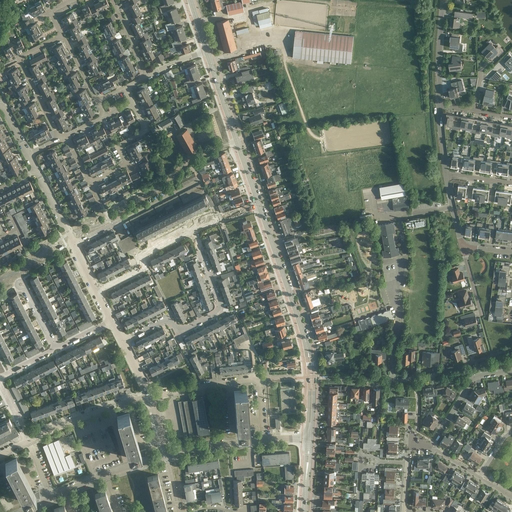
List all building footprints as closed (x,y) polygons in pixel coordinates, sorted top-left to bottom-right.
[(34,3),(35,5),(40,14),(45,11),(40,0),(34,3)] [(131,11),(138,7),(135,2),(137,1),(136,0),(131,0),(130,1),(131,4),(128,5),(129,8),(130,8),(131,11)] [(160,9),(168,7),(167,4),(174,1),(173,0),(162,0),(164,4),(158,6),(160,9)] [(209,0),(213,10),(221,8),(219,1),(221,1),(221,0),(209,0)] [(100,1),(99,1),(97,3),(97,2),(94,4),(95,7),(92,9),(96,15),(104,10),(102,7),(100,1)] [(244,12),(242,3),(242,2),(226,5),(228,16),(244,12)] [(96,15),(92,9),(90,10),(87,4),(81,7),(85,16),(91,13),(93,16),(96,15)] [(30,10),(27,12),(30,17),(33,15),(34,17),(40,14),(35,5),(29,8),(30,10)] [(133,21),(138,18),(137,15),(141,13),(138,7),(131,11),(133,14),(132,14),(134,17),(131,18),(133,21)] [(169,16),(178,13),(176,7),(169,9),(168,7),(160,9),(161,12),(167,10),(169,16)] [(271,21),(268,11),(256,14),(259,24),(271,21)] [(472,18),(473,13),(455,11),(454,16),(455,16),(454,20),(451,20),(450,27),(454,27),(454,26),(460,27),(461,22),(459,22),(460,17),(472,18)] [(77,21),(75,18),(72,13),(60,19),(63,25),(69,22),(70,24),(77,21)] [(166,27),(174,25),(174,22),(180,19),(178,13),(169,16),(171,22),(165,24),(166,27)] [(105,30),(112,27),(111,24),(110,21),(115,19),(114,16),(111,17),(108,19),(109,21),(103,25),(105,30)] [(134,31),(141,27),(138,22),(140,21),(138,18),(133,21),(134,24),(131,25),(132,28),(133,28),(134,31)] [(224,51),(236,48),(228,19),(216,22),(224,51)] [(72,27),(69,29),(70,32),(71,32),(72,34),(78,31),(81,30),(78,24),(81,23),(79,20),(77,21),(70,24),(72,27)] [(39,28),(37,22),(31,25),(29,22),(23,25),(25,28),(26,28),(29,33),(30,32),(39,28)] [(175,34),(184,31),(182,25),(175,27),(174,25),(166,27),(167,31),(173,28),(175,34)] [(107,37),(108,40),(114,37),(113,34),(116,33),(114,30),(112,27),(105,30),(108,36),(107,37)] [(141,38),(147,35),(146,32),(144,33),(141,27),(134,31),(136,35),(137,37),(140,35),(141,38)] [(30,32),(33,38),(30,39),(32,42),(38,39),(36,37),(42,33),(39,28),(30,32)] [(351,63),(352,52),(353,36),(295,30),(293,57),(351,63)] [(85,38),(84,36),(81,37),(78,32),(78,31),(72,34),(69,36),(72,42),(78,39),(79,41),(85,38)] [(172,47),(181,43),(180,40),(186,38),(184,31),(175,34),(177,40),(171,42),(172,47)] [(458,37),(459,33),(452,33),(451,36),(450,36),(449,40),(450,40),(449,47),(455,48),(455,51),(462,52),(462,44),(459,43),(459,41),(460,41),(460,37),(458,37)] [(148,45),(151,43),(147,35),(141,38),(143,41),(140,42),(141,45),(143,48),(148,45)] [(10,42),(13,48),(16,46),(18,50),(24,47),(19,37),(10,42)] [(114,37),(108,40),(112,48),(114,47),(121,44),(119,40),(118,38),(115,39),(114,37)] [(87,48),(87,49),(90,47),(85,38),(79,41),(80,44),(77,46),(79,49),(81,51),(81,52),(87,48)] [(11,49),(13,48),(10,42),(7,43),(9,46),(3,49),(8,58),(14,55),(11,49)] [(65,49),(62,43),(56,46),(55,44),(48,47),(50,50),(51,49),(54,55),(56,54),(65,49)] [(182,46),(181,43),(172,47),(169,48),(170,52),(177,50),(178,53),(179,54),(190,50),(188,44),(182,46)] [(117,57),(123,54),(121,51),(124,50),(123,47),(121,44),(114,47),(117,53),(115,54),(117,57)] [(487,45),(482,51),(485,55),(486,54),(490,58),(495,53),(498,56),(503,51),(497,45),(495,47),(492,44),(489,47),(487,45)] [(151,50),(149,45),(148,45),(143,48),(140,49),(143,55),(151,50)] [(89,54),(87,49),(87,48),(81,52),(81,51),(77,53),(80,59),(86,56),(88,59),(94,55),(92,53),(89,54)] [(58,58),(55,59),(56,61),(59,59),(65,56),(68,55),(65,49),(56,54),(58,58)] [(160,60),(157,55),(154,56),(151,50),(143,55),(146,61),(154,57),(157,62),(160,60)] [(235,60),(227,62),(229,71),(236,69),(237,72),(241,71),(241,72),(251,69),(250,67),(246,66),(240,68),(238,62),(238,60),(244,59),(252,57),(253,58),(261,56),(260,52),(235,58),(235,60)] [(511,71),(511,56),(508,53),(503,58),(508,62),(505,65),(511,71)] [(123,64),(130,61),(128,57),(127,55),(124,57),(123,54),(117,57),(118,60),(120,59),(123,64)] [(95,65),(98,64),(94,55),(88,59),(89,61),(86,63),(88,66),(89,68),(95,65)] [(68,62),(65,56),(59,59),(56,61),(59,66),(68,62)] [(461,66),(461,60),(461,57),(452,56),(452,61),(453,61),(453,63),(449,63),(449,70),(458,69),(458,67),(461,66)] [(133,66),(132,64),(131,64),(130,61),(123,64),(126,70),(127,70),(133,66)] [(63,75),(69,72),(68,69),(71,68),(70,65),(69,65),(68,62),(59,66),(63,75)] [(195,64),(189,66),(188,63),(185,64),(180,66),(181,69),(186,67),(188,73),(198,70),(195,64)] [(39,69),(36,64),(34,65),(32,66),(29,67),(30,71),(31,70),(32,73),(39,69)] [(103,72),(101,69),(98,71),(95,65),(89,68),(86,70),(89,76),(95,73),(96,75),(103,72)] [(127,70),(126,70),(129,76),(127,77),(128,80),(134,77),(133,74),(139,71),(136,65),(133,66),(127,70)] [(17,75),(20,74),(17,68),(11,71),(10,68),(4,71),(5,74),(8,73),(11,78),(17,75)] [(39,80),(45,77),(44,74),(42,75),(39,69),(32,73),(34,77),(35,79),(38,77),(39,80)] [(251,69),(241,72),(241,74),(235,76),(237,84),(245,82),(244,80),(253,77),(251,69)] [(186,84),(194,82),(193,79),(200,76),(198,70),(188,73),(191,80),(185,82),(186,84)] [(497,71),(489,79),(496,80),(501,75),(497,71)] [(77,79),(80,78),(77,72),(71,75),(69,72),(63,75),(64,78),(68,76),(70,82),(77,79)] [(19,78),(17,75),(11,78),(8,80),(13,88),(19,85),(17,82),(21,81),(19,78)] [(114,83),(116,82),(113,76),(105,80),(109,89),(115,86),(114,83)] [(41,90),(48,86),(45,81),(47,80),(45,77),(39,80),(41,83),(38,84),(39,88),(39,87),(41,90)] [(78,82),(77,79),(70,82),(67,83),(72,92),(78,89),(77,86),(80,85),(78,82)] [(96,84),(99,90),(102,89),(103,92),(109,89),(105,80),(96,84)] [(453,97),(459,96),(457,91),(460,90),(457,80),(450,82),(452,88),(450,88),(451,91),(449,91),(450,95),(449,95),(450,96),(451,98),(453,97)] [(194,82),(186,84),(187,88),(190,87),(192,93),(195,92),(204,89),(202,82),(195,85),(194,82)] [(147,86),(146,83),(138,87),(140,90),(137,91),(139,96),(150,91),(148,86),(147,86)] [(252,84),(239,87),(242,95),(241,95),(245,106),(256,101),(253,91),(254,91),(252,84)] [(26,92),(29,91),(26,85),(20,88),(19,85),(13,88),(14,91),(17,90),(20,95),(26,92)] [(48,97),(54,94),(52,91),(51,92),(48,86),(41,90),(43,94),(43,95),(43,96),(47,95),(48,97)] [(88,94),(85,89),(79,92),(78,89),(72,92),(68,94),(69,97),(76,94),(79,99),(88,94)] [(204,89),(195,92),(197,98),(191,100),(192,103),(201,100),(200,97),(206,95),(204,89)] [(492,96),(494,91),(486,89),(485,92),(486,92),(485,95),(484,95),(482,104),(487,105),(488,100),(492,101),(493,97),(492,96)] [(150,98),(153,96),(150,91),(139,96),(142,102),(143,101),(144,104),(151,100),(150,98)] [(27,95),(26,92),(20,95),(17,97),(21,105),(27,102),(26,99),(29,98),(28,95),(27,95)] [(49,107),(57,103),(54,98),(55,97),(54,94),(48,97),(49,100),(46,101),(48,104),(49,107)] [(79,99),(82,105),(88,102),(91,100),(88,94),(79,99)] [(156,109),(153,104),(152,101),(145,105),(146,108),(145,108),(148,113),(156,109)] [(38,108),(35,102),(29,105),(27,102),(21,105),(23,108),(25,114),(29,112),(35,109),(38,108)] [(91,107),(88,102),(82,105),(79,106),(82,112),(91,107)] [(57,114),(63,111),(61,108),(59,109),(57,103),(49,107),(52,111),(51,112),(52,113),(55,111),(57,114)] [(91,107),(82,112),(86,121),(92,117),(91,115),(94,113),(93,110),(92,110),(91,107)] [(259,114),(259,112),(264,110),(263,107),(253,110),(254,114),(255,114),(255,115),(249,117),(251,124),(257,122),(257,123),(262,121),(260,114),(259,114)] [(153,121),(160,117),(159,115),(161,113),(159,108),(156,109),(148,113),(151,118),(153,121)] [(36,112),(35,109),(29,112),(25,114),(30,122),(36,119),(35,116),(38,115),(36,112)] [(124,121),(127,127),(130,125),(129,122),(135,119),(130,110),(124,113),(127,119),(124,121)] [(58,124),(65,120),(62,115),(64,114),(63,111),(57,114),(58,117),(55,118),(56,121),(57,121),(58,124)] [(456,129),(457,122),(453,121),(453,119),(454,119),(455,115),(446,113),(447,121),(446,124),(452,125),(451,128),(456,129)] [(184,124),(178,114),(170,118),(170,117),(158,124),(161,129),(163,128),(173,122),(176,128),(184,124)] [(466,128),(468,117),(466,117),(463,115),(463,116),(461,116),(461,120),(462,120),(461,122),(457,122),(456,129),(460,130),(460,127),(466,128)] [(475,133),(476,125),(472,124),(473,122),(474,122),(474,118),(473,118),(473,117),(473,116),(469,117),(468,117),(466,128),(471,129),(471,132),(475,133)] [(485,131),(487,120),(486,120),(483,118),(482,120),(481,119),(480,123),(481,124),(481,126),(476,125),(475,133),(479,133),(480,130),(485,131)] [(110,135),(113,134),(112,131),(117,128),(118,128),(114,122),(113,119),(107,122),(110,128),(107,129),(110,135)] [(122,122),(120,119),(114,122),(118,128),(117,128),(119,131),(127,127),(124,121),(122,122)] [(65,120),(58,124),(60,128),(60,129),(61,130),(64,128),(65,131),(71,128),(70,125),(68,126),(65,120)] [(494,136),(496,129),(492,128),(492,126),(493,126),(494,122),(492,121),(492,120),(489,121),(487,120),(485,131),(491,132),(490,135),(494,136)] [(505,135),(507,124),(505,124),(502,122),(502,123),(500,123),(499,127),(500,127),(500,130),(496,129),(494,136),(499,137),(499,134),(505,135)] [(39,132),(44,141),(49,138),(46,132),(49,131),(46,124),(43,126),(45,129),(39,132)] [(94,144),(96,143),(95,140),(100,137),(101,137),(97,130),(96,127),(90,131),(93,137),(90,138),(94,144)] [(105,131),(103,127),(97,130),(101,137),(100,137),(102,140),(110,135),(107,129),(105,131)] [(187,153),(197,147),(187,129),(176,135),(187,153)] [(44,141),(39,132),(33,135),(32,132),(29,133),(32,139),(35,138),(38,144),(44,141)] [(88,139),(86,136),(85,133),(79,136),(83,145),(83,146),(85,148),(94,144),(90,138),(88,139)] [(261,141),(260,138),(264,137),(263,133),(253,137),(254,140),(252,141),(254,148),(270,142),(269,139),(261,141)] [(83,146),(83,145),(79,136),(73,139),(78,148),(83,146)] [(136,145),(139,143),(138,140),(131,143),(133,146),(127,149),(130,155),(139,150),(136,145)] [(6,142),(0,145),(0,151),(8,147),(6,142)] [(270,142),(254,148),(256,154),(265,151),(264,148),(271,145),(270,142)] [(0,153),(2,158),(11,153),(9,148),(0,152),(0,153)] [(48,161),(57,156),(54,150),(45,155),(48,161)] [(143,159),(149,156),(148,153),(142,156),(139,150),(130,155),(133,161),(141,156),(143,159)] [(213,162),(217,161),(227,158),(225,152),(213,156),(214,159),(206,162),(207,165),(213,162)] [(267,157),(274,154),(273,152),(271,153),(266,155),(258,157),(258,160),(258,162),(259,162),(260,163),(268,160),(267,157)] [(14,158),(14,157),(11,153),(2,158),(5,163),(7,161),(14,158)] [(460,162),(461,155),(461,154),(453,153),(452,157),(450,158),(450,163),(451,164),(451,167),(451,166),(456,167),(456,168),(457,162),(460,162)] [(461,155),(460,162),(463,162),(462,169),(463,168),(468,169),(468,170),(469,159),(470,157),(466,156),(461,155)] [(9,166),(18,161),(16,156),(14,157),(14,158),(7,161),(9,166)] [(51,167),(54,165),(60,162),(60,161),(57,156),(48,161),(51,167)] [(105,159),(109,167),(114,164),(110,156),(105,159)] [(149,156),(143,159),(144,162),(138,165),(141,171),(151,166),(148,160),(151,159),(149,156)] [(477,165),(478,157),(473,156),(472,159),(470,159),(470,157),(469,159),(468,170),(468,169),(473,169),(473,171),(474,164),(477,165)] [(485,172),(487,160),(486,160),(486,161),(483,161),(484,157),(478,156),(478,157),(477,165),(480,165),(479,171),(479,172),(480,170),(485,171),(485,172)] [(213,162),(215,168),(229,163),(227,158),(217,161),(213,162)] [(103,170),(109,167),(105,159),(99,162),(103,170)] [(486,161),(485,172),(485,171),(490,172),(490,173),(491,167),(494,167),(495,160),(490,160),(487,159),(486,161)] [(57,171),(66,166),(63,160),(60,161),(60,162),(54,165),(57,171)] [(502,175),(503,162),(503,164),(500,163),(500,161),(495,160),(494,167),(497,167),(496,174),(496,173),(502,174),(501,175),(502,175)] [(11,170),(21,166),(18,161),(9,166),(11,170)] [(97,173),(103,170),(99,162),(93,165),(97,173)] [(511,169),(511,163),(507,162),(506,164),(503,164),(504,162),(503,162),(502,175),(502,174),(507,174),(507,176),(508,169),(511,169)] [(215,168),(217,171),(219,171),(220,173),(231,169),(229,163),(215,168)] [(262,171),(274,167),(273,164),(268,166),(267,163),(260,165),(262,171)] [(91,175),(97,173),(93,165),(87,168),(91,175)] [(21,166),(11,170),(14,175),(23,170),(21,166)] [(66,173),(69,172),(66,166),(57,171),(60,176),(66,173)] [(274,167),(262,171),(264,177),(271,174),(270,171),(275,169),(274,167)] [(135,181),(132,175),(130,176),(127,170),(121,173),(126,183),(131,180),(132,182),(135,181)] [(207,172),(201,175),(204,181),(210,179),(207,172)] [(69,179),(66,173),(60,176),(57,178),(60,183),(69,179)] [(126,183),(121,173),(115,176),(116,179),(120,186),(126,183)] [(221,175),(214,178),(215,181),(222,178),(222,179),(224,183),(227,182),(235,179),(233,173),(222,177),(221,175)] [(268,187),(276,185),(275,181),(281,179),(279,173),(277,174),(266,177),(267,181),(266,181),(267,184),(266,185),(267,186),(268,186),(268,187)] [(63,189),(66,188),(65,188),(72,184),(69,179),(60,183),(63,189)] [(116,179),(111,182),(115,191),(121,188),(120,186),(116,179)] [(235,179),(227,182),(229,185),(226,186),(227,188),(237,185),(235,179)] [(24,183),(29,192),(33,190),(29,180),(24,183)] [(103,194),(108,191),(105,185),(104,182),(98,185),(103,194)] [(108,191),(110,194),(115,191),(111,182),(105,185),(108,191)] [(404,182),(379,187),(381,199),(392,197),(393,203),(394,211),(409,208),(407,200),(406,194),(404,182)] [(24,194),(29,192),(24,183),(19,185),(24,194)] [(68,193),(78,189),(75,183),(72,184),(65,188),(66,188),(68,193)] [(457,196),(468,198),(469,192),(466,191),(466,186),(459,185),(459,184),(458,184),(458,188),(454,188),(455,195),(457,195),(457,197),(457,198),(457,196)] [(20,197),(24,194),(19,185),(15,187),(20,197)] [(281,186),(268,190),(269,192),(268,193),(269,194),(270,195),(277,193),(276,190),(279,189),(282,188),(281,186)] [(15,199),(20,197),(15,187),(10,190),(15,199)] [(479,200),(481,187),(481,188),(473,187),(473,192),(469,192),(468,198),(468,200),(472,200),(472,198),(479,199),(479,200)] [(491,203),(491,201),(492,194),(488,194),(489,189),(481,188),(481,187),(479,200),(480,200),(480,199),(487,200),(487,202),(491,203)] [(230,200),(233,199),(232,198),(233,198),(238,197),(238,196),(241,195),(238,188),(233,190),(229,191),(230,191),(227,192),(230,200)] [(78,196),(81,195),(78,189),(68,193),(71,199),(78,196)] [(10,201),(15,199),(10,190),(6,192),(10,201)] [(502,203),(504,190),(503,191),(496,190),(495,195),(492,194),(491,201),(502,202),(502,203)] [(511,204),(511,197),(511,192),(504,191),(504,190),(502,203),(502,202),(510,203),(510,204),(511,204)] [(277,193),(270,195),(270,197),(270,198),(270,199),(271,200),(284,196),(289,194),(288,193),(283,194),(283,193),(282,191),(280,192),(277,193)] [(6,204),(10,201),(6,192),(1,194),(6,204)] [(214,204),(209,196),(208,193),(202,196),(203,197),(136,232),(139,239),(206,204),(208,207),(211,205),(211,206),(214,204)] [(289,194),(284,196),(271,200),(272,202),(272,203),(272,204),(273,205),(280,203),(279,200),(282,199),(284,198),(284,200),(290,198),(289,194)] [(81,202),(78,196),(71,199),(68,200),(71,206),(81,202)] [(243,202),(241,197),(238,198),(238,197),(233,198),(234,200),(232,200),(234,207),(239,205),(239,204),(243,202)] [(32,211),(41,206),(39,202),(30,206),(32,211)] [(75,212),(77,211),(77,210),(84,207),(81,202),(71,206),(75,212)] [(276,213),(284,210),(283,207),(287,206),(286,203),(274,207),(275,210),(274,211),(275,212),(276,213)] [(34,215),(44,211),(41,206),(32,211),(34,215)] [(80,216),(90,212),(86,206),(84,207),(77,210),(77,211),(80,216)] [(284,210),(276,213),(276,215),(276,216),(276,217),(277,218),(277,219),(286,216),(285,213),(286,213),(286,212),(289,211),(288,209),(284,210)] [(37,220),(46,215),(44,211),(34,215),(37,220)] [(46,221),(48,220),(46,215),(37,220),(39,224),(39,225),(46,221)] [(282,235),(290,232),(289,227),(293,226),(289,217),(277,221),(282,235)] [(426,217),(405,221),(407,229),(427,225),(426,217)] [(244,230),(252,227),(253,226),(252,224),(251,224),(250,221),(247,222),(246,220),(242,221),(243,224),(242,224),(244,230)] [(48,226),(46,221),(39,225),(39,224),(37,225),(39,230),(48,226)] [(395,248),(392,232),(395,232),(393,222),(377,225),(379,235),(382,234),(385,250),(382,250),(383,257),(390,256),(390,257),(393,256),(393,255),(399,254),(398,247),(395,248)] [(484,238),(485,226),(485,227),(482,227),(482,223),(477,222),(476,231),(479,231),(478,238),(478,236),(484,237),(484,238)] [(474,231),(475,224),(470,223),(469,225),(466,225),(467,224),(466,223),(466,226),(462,227),(464,232),(465,232),(465,236),(465,235),(470,235),(470,237),(471,237),(471,230),(474,231)] [(485,226),(484,238),(484,237),(489,238),(489,239),(490,233),(493,233),(494,225),(489,225),(488,228),(485,227),(485,226)] [(48,226),(39,230),(42,235),(51,230),(48,226)] [(252,227),(244,230),(240,232),(241,234),(245,233),(246,235),(245,235),(247,241),(256,238),(252,227)] [(114,232),(108,235),(113,243),(118,240),(114,232)] [(25,244),(22,237),(19,239),(17,235),(12,237),(17,247),(22,244),(22,245),(25,244)] [(113,244),(113,243),(108,235),(103,238),(106,244),(109,242),(111,245),(113,244)] [(286,247),(297,243),(298,243),(296,238),(295,238),(294,235),(286,237),(287,241),(284,242),(286,247)] [(13,249),(17,247),(12,237),(8,240),(13,249)] [(102,249),(104,248),(103,245),(106,244),(103,238),(98,240),(101,246),(102,249)] [(206,248),(216,245),(215,245),(216,245),(213,238),(210,239),(211,240),(204,242),(206,248)] [(240,253),(243,252),(248,251),(251,249),(250,247),(258,245),(257,242),(257,241),(257,240),(256,239),(248,241),(249,245),(246,246),(247,247),(242,249),(242,250),(239,251),(240,253)] [(8,251),(13,249),(8,240),(3,242),(8,251)] [(96,249),(101,246),(98,240),(93,243),(96,249)] [(0,246),(4,254),(8,251),(3,242),(0,243),(0,246)] [(298,243),(297,243),(286,247),(288,253),(301,248),(299,242),(298,243)] [(88,247),(84,248),(88,255),(91,253),(90,252),(94,250),(95,253),(97,252),(96,249),(93,243),(87,246),(88,247)] [(183,245),(177,247),(182,256),(183,258),(185,257),(183,252),(186,251),(183,245)] [(208,254),(215,251),(214,248),(216,247),(216,245),(206,248),(208,254)] [(177,247),(172,250),(175,256),(178,255),(179,258),(180,257),(182,256),(177,247)] [(290,258),(299,255),(303,254),(301,248),(288,253),(290,258)] [(261,255),(261,254),(262,253),(261,251),(260,251),(259,249),(244,254),(245,257),(252,254),(253,258),(261,255)] [(172,250),(167,253),(170,259),(171,261),(173,260),(174,260),(172,257),(175,256),(172,250)] [(167,253),(161,256),(164,262),(167,260),(169,263),(171,261),(170,259),(167,253)] [(299,255),(290,258),(292,264),(298,262),(305,259),(304,257),(300,258),(299,255)] [(161,256),(156,258),(160,267),(163,266),(163,265),(162,263),(164,262),(161,256)] [(252,268),(256,266),(256,265),(264,263),(263,260),(264,259),(263,258),(262,257),(254,259),(255,263),(251,264),(252,268)] [(116,264),(120,271),(125,268),(122,261),(120,258),(118,260),(120,262),(116,264)] [(127,258),(122,261),(125,268),(131,265),(127,258)] [(156,258),(150,261),(153,267),(154,267),(155,270),(158,268),(158,270),(161,268),(160,267),(156,258)] [(62,270),(69,267),(66,261),(64,262),(62,259),(57,262),(58,265),(59,265),(62,270)] [(494,271),(493,276),(506,277),(506,275),(508,275),(510,262),(501,261),(501,264),(502,265),(502,267),(500,267),(500,272),(494,271)] [(190,267),(187,268),(188,268),(189,271),(198,267),(196,262),(189,264),(190,267)] [(222,262),(219,263),(212,265),(214,271),(221,269),(220,266),(223,264),(222,262)] [(309,264),(294,269),(295,273),(302,271),(303,271),(303,268),(305,267),(305,268),(312,265),(311,263),(309,264)] [(106,269),(103,264),(100,266),(103,271),(100,272),(98,273),(101,280),(104,279),(109,276),(106,269)] [(106,269),(109,276),(115,273),(111,267),(110,264),(108,265),(109,268),(106,269)] [(111,267),(115,273),(120,271),(116,264),(111,267)] [(259,274),(267,271),(265,265),(249,270),(250,273),(258,270),(259,274)] [(65,276),(72,272),(69,267),(62,270),(65,276)] [(198,267),(189,271),(189,273),(191,276),(193,275),(200,273),(198,267)] [(460,273),(458,268),(452,270),(454,275),(452,275),(454,282),(464,279),(462,272),(460,273)] [(313,269),(302,273),(302,271),(295,273),(297,279),(311,273),(315,273),(314,270),(313,269)] [(229,276),(235,274),(234,270),(220,275),(221,279),(229,276)] [(257,278),(246,282),(247,286),(257,283),(264,280),(263,279),(269,277),(267,271),(259,274),(255,275),(257,278)] [(68,281),(75,278),(72,272),(65,276),(68,281)] [(195,278),(192,279),(192,280),(193,282),(195,281),(202,279),(200,273),(193,275),(195,278)] [(299,283),(307,280),(307,278),(316,275),(315,273),(311,273),(297,279),(299,283)] [(149,275),(143,277),(148,286),(153,283),(150,277),(149,275)] [(33,285),(40,282),(37,276),(30,279),(33,285)] [(507,290),(508,279),(505,279),(506,277),(493,276),(493,280),(499,280),(498,285),(500,285),(499,288),(498,288),(498,291),(502,292),(502,289),(506,289),(506,290),(507,290)] [(143,277),(138,280),(141,286),(144,285),(145,287),(148,286),(143,277)] [(226,284),(229,283),(227,277),(218,281),(220,286),(226,284)] [(318,282),(317,277),(313,278),(307,280),(299,283),(301,289),(309,286),(309,285),(314,283),(315,284),(318,282)] [(71,287),(78,283),(75,278),(68,281),(71,287)] [(264,280),(257,283),(258,288),(260,287),(261,290),(262,290),(265,289),(272,286),(270,281),(269,281),(268,279),(264,280)] [(138,280),(133,283),(136,289),(141,286),(138,280)] [(36,291),(43,287),(40,282),(33,285),(36,291)] [(74,293),(81,289),(78,283),(71,287),(74,293)] [(133,283),(127,285),(130,292),(133,290),(135,293),(137,291),(136,289),(133,283)] [(230,286),(229,283),(226,284),(220,286),(222,292),(228,290),(227,287),(230,286)] [(127,285),(122,288),(125,294),(130,292),(127,285)] [(38,296),(45,293),(43,287),(36,291),(38,296)] [(122,288),(117,291),(120,297),(125,294),(122,288)] [(76,298),(84,294),(81,289),(74,293),(76,298)] [(276,296),(275,295),(276,294),(276,293),(275,293),(274,290),(260,295),(261,298),(267,296),(268,299),(276,296)] [(469,300),(466,290),(459,292),(461,299),(459,300),(461,308),(472,305),(471,304),(472,303),(471,300),(469,300)] [(117,291),(111,294),(114,300),(120,297),(117,291)] [(311,293),(310,291),(302,293),(307,308),(313,306),(310,297),(314,296),(313,292),(311,293)] [(506,295),(501,294),(502,292),(498,291),(497,291),(497,294),(499,294),(498,297),(497,297),(496,302),(490,301),(490,305),(502,307),(502,305),(505,305),(506,295)] [(12,303),(19,299),(16,293),(9,297),(12,303)] [(41,302),(48,298),(45,293),(38,296),(41,302)] [(79,304),(86,300),(84,294),(76,298),(79,304)] [(232,301),(231,298),(233,297),(232,295),(224,298),(226,304),(228,303),(229,305),(235,303),(234,300),(232,301)] [(201,301),(200,302),(201,304),(210,301),(208,296),(201,298),(200,298),(201,301)] [(44,308),(51,304),(48,298),(41,302),(44,308)] [(15,308),(22,305),(19,299),(12,303),(15,308)] [(277,301),(276,299),(264,303),(265,306),(269,304),(270,308),(279,305),(278,304),(279,304),(278,301),(277,301)] [(82,309),(89,306),(86,300),(79,304),(82,309)] [(177,301),(171,304),(174,311),(180,308),(183,307),(182,305),(180,302),(177,303),(177,301)] [(155,305),(152,307),(155,314),(160,311),(157,304),(156,302),(153,303),(155,305)] [(163,302),(157,304),(160,311),(166,308),(164,304),(163,302)] [(47,313),(54,310),(51,304),(44,308),(47,313)] [(18,314),(25,310),(22,305),(15,308),(18,314)] [(497,318),(497,322),(502,322),(502,319),(503,319),(504,309),(502,309),(502,307),(490,305),(489,309),(495,310),(495,315),(496,315),(496,318),(497,318)] [(85,315),(92,311),(89,306),(82,309),(85,315)] [(152,307),(146,310),(150,316),(155,314),(152,307)] [(270,309),(267,310),(268,313),(270,317),(273,315),(281,313),(281,312),(282,311),(281,309),(280,309),(279,307),(270,310),(270,309)] [(180,308),(174,311),(177,317),(183,314),(180,308)] [(371,317),(373,325),(393,319),(394,319),(393,316),(394,316),(393,313),(392,313),(390,309),(384,311),(383,313),(382,313),(381,312),(378,313),(378,314),(377,315),(376,315),(375,314),(372,316),(371,317)] [(21,320),(28,316),(25,310),(18,314),(21,320)] [(50,319),(57,315),(54,310),(47,313),(50,319)] [(146,310),(141,312),(144,319),(150,316),(146,310)] [(90,319),(95,317),(92,311),(85,315),(88,321),(90,319)] [(141,312),(136,315),(139,322),(144,319),(141,312)] [(318,315),(317,312),(309,314),(311,320),(324,315),(323,313),(318,315)] [(472,316),(471,313),(460,316),(461,320),(464,319),(465,320),(464,321),(465,324),(466,324),(466,326),(468,326),(469,327),(472,326),(472,325),(477,323),(476,318),(475,319),(474,316),(472,316)] [(183,314),(177,317),(180,322),(186,319),(183,314)] [(233,316),(232,314),(227,317),(230,323),(237,319),(235,315),(233,316)] [(324,318),(330,316),(329,314),(324,315),(311,320),(312,322),(312,323),(312,324),(313,324),(313,325),(323,322),(323,321),(322,318),(324,318)] [(53,324),(60,321),(57,315),(50,319),(53,324)] [(136,315),(130,318),(134,324),(139,322),(136,315)] [(24,325),(31,322),(28,316),(21,320),(24,325)] [(125,321),(123,322),(126,328),(128,327),(134,324),(130,318),(129,316),(127,317),(128,319),(125,321)] [(285,320),(285,319),(284,319),(283,316),(272,320),(271,317),(265,319),(267,324),(275,322),(276,325),(285,322),(284,321),(285,320)] [(229,327),(231,325),(230,323),(227,317),(222,319),(226,327),(229,326),(229,327)] [(370,317),(369,317),(365,318),(365,319),(364,319),(363,319),(358,320),(360,325),(355,326),(356,329),(357,331),(361,330),(373,325),(371,317),(370,317)] [(56,330),(63,326),(66,325),(63,319),(60,321),(53,324),(56,330)] [(221,331),(223,330),(223,329),(226,327),(222,319),(216,322),(221,331)] [(324,323),(314,327),(315,329),(314,330),(315,332),(316,332),(316,333),(324,330),(327,329),(326,325),(332,323),(330,320),(324,322),(324,323)] [(27,331),(34,327),(31,322),(24,325),(27,331)] [(218,332),(221,331),(216,322),(211,325),(214,331),(215,333),(218,331),(218,332),(219,332),(218,332)] [(206,327),(209,334),(214,331),(211,325),(206,327)] [(58,336),(63,333),(66,332),(65,332),(63,326),(56,330),(58,336)] [(30,336),(37,333),(34,327),(27,331),(30,336)] [(208,337),(210,336),(209,334),(206,327),(200,330),(205,339),(208,337)] [(285,334),(283,327),(274,330),(273,327),(264,330),(266,335),(270,334),(270,335),(276,333),(277,336),(285,334)] [(163,328),(157,331),(160,337),(162,340),(162,341),(165,340),(163,336),(166,334),(163,328)] [(202,340),(205,339),(200,330),(195,333),(198,339),(199,342),(201,345),(202,348),(204,348),(205,348),(203,344),(204,344),(202,340)] [(157,331),(152,334),(155,340),(160,337),(157,331)] [(317,335),(316,335),(317,338),(318,338),(319,341),(328,338),(329,341),(330,340),(339,337),(338,334),(337,332),(326,335),(325,332),(317,334),(317,335)] [(32,342),(40,339),(37,333),(30,336),(32,342)] [(192,342),(198,339),(195,333),(189,336),(192,342)] [(152,334),(146,337),(149,343),(155,340),(152,334)] [(472,340),(471,335),(467,337),(471,351),(475,349),(476,351),(482,349),(483,350),(485,350),(483,344),(482,344),(479,337),(472,340)] [(100,336),(94,339),(98,346),(104,343),(104,345),(107,343),(104,338),(102,339),(100,336)] [(195,347),(192,342),(189,336),(184,338),(187,344),(190,343),(193,348),(195,347)] [(144,345),(149,343),(146,337),(141,339),(144,345)] [(40,339),(32,342),(35,347),(35,348),(38,346),(38,347),(40,351),(43,350),(44,349),(43,347),(42,345),(43,344),(40,339)] [(92,349),(98,346),(94,339),(89,342),(92,349)] [(141,339),(136,342),(139,348),(144,345),(141,339)] [(291,342),(290,339),(284,341),(283,339),(276,341),(277,345),(282,344),(283,348),(292,345),(291,345),(292,344),(292,342),(291,342)] [(87,352),(92,349),(89,342),(83,345),(87,352)] [(462,354),(465,353),(462,344),(455,346),(456,350),(451,351),(452,354),(451,354),(452,357),(453,357),(454,360),(462,357),(460,354),(461,353),(462,354)] [(81,355),(87,352),(83,345),(78,348),(81,355)] [(3,357),(10,353),(7,348),(1,351),(3,357)] [(76,358),(81,355),(78,348),(72,351),(76,358)] [(385,356),(386,349),(381,349),(381,350),(372,349),(371,357),(375,357),(375,361),(381,362),(381,358),(382,358),(382,356),(385,356)] [(416,360),(417,350),(409,349),(409,353),(403,352),(402,363),(408,363),(409,360),(416,360)] [(70,360),(76,358),(72,351),(66,353),(70,360)] [(341,353),(340,351),(338,351),(339,353),(336,353),(335,352),(333,352),(333,351),(325,352),(325,357),(324,358),(324,360),(326,360),(326,361),(327,361),(327,364),(331,363),(331,360),(334,360),(333,358),(345,356),(344,352),(341,353)] [(438,359),(439,352),(423,351),(422,364),(435,365),(435,359),(438,359)] [(6,363),(11,360),(13,359),(10,353),(3,357),(6,363)] [(64,363),(70,360),(66,353),(61,356),(64,363)] [(171,353),(169,354),(169,355),(171,358),(174,364),(179,361),(179,360),(183,358),(180,353),(173,356),(171,353)] [(168,359),(165,360),(168,367),(174,364),(171,358),(169,355),(167,356),(168,359)] [(192,363),(198,360),(195,355),(189,358),(192,363)] [(59,366),(64,363),(61,356),(55,359),(59,366)] [(202,361),(201,359),(198,360),(192,363),(195,369),(201,366),(199,363),(202,361)] [(282,360),(276,361),(277,364),(282,363),(282,364),(284,364),(285,367),(287,367),(295,366),(296,365),(296,363),(295,362),(295,360),(289,361),(288,359),(285,360),(282,360)] [(53,360),(47,363),(51,370),(52,373),(54,372),(53,369),(56,367),(53,360)] [(165,360),(160,363),(163,369),(168,367),(165,360)] [(243,364),(244,371),(250,370),(250,367),(252,366),(252,361),(249,362),(249,363),(243,364)] [(45,373),(51,370),(47,363),(42,366),(45,373)] [(158,372),(163,369),(160,363),(154,366),(158,372)] [(206,370),(205,366),(204,364),(201,366),(195,369),(198,374),(206,370)] [(40,376),(45,373),(42,366),(36,369),(40,376)] [(154,366),(149,368),(152,375),(158,372),(154,366)] [(34,379),(40,376),(36,369),(30,372),(34,379)] [(28,382),(34,379),(30,372),(25,375),(28,382)] [(23,385),(28,382),(25,375),(19,377),(23,385)] [(17,387),(23,385),(19,377),(13,380),(16,385),(17,387)] [(115,380),(118,388),(124,386),(121,378),(115,380)] [(511,379),(506,380),(506,383),(503,383),(505,391),(508,390),(508,388),(511,387),(511,379)] [(112,390),(118,388),(115,380),(109,382),(112,390)] [(499,385),(498,380),(487,382),(489,390),(494,390),(494,393),(503,391),(502,385),(499,385)] [(106,392),(112,390),(109,382),(103,385),(106,392)] [(446,389),(444,388),(443,384),(436,386),(437,389),(441,388),(442,393),(443,393),(442,395),(451,400),(456,394),(450,390),(451,389),(447,387),(446,389)] [(100,394),(106,392),(103,385),(97,387),(100,394)] [(434,393),(432,385),(422,387),(424,395),(428,395),(428,396),(437,395),(436,393),(434,393)] [(94,397),(100,394),(97,387),(92,389),(94,397)] [(361,403),(361,396),(358,396),(359,388),(351,387),(351,396),(355,397),(355,400),(358,400),(358,403),(361,403)] [(487,394),(484,387),(478,389),(476,392),(474,390),(470,397),(478,402),(482,396),(482,395),(487,394)] [(369,399),(369,388),(363,388),(363,396),(361,396),(361,403),(364,403),(364,402),(368,403),(368,399),(369,399)] [(379,403),(380,389),(373,388),(373,393),(371,393),(371,400),(373,400),(373,403),(379,403)] [(89,399),(94,397),(92,389),(86,391),(89,399)] [(249,428),(249,424),(246,390),(234,391),(237,434),(248,433),(248,434),(251,435),(251,428),(249,428)] [(77,394),(74,396),(77,403),(83,401),(80,393),(79,391),(76,392),(77,394)] [(83,401),(89,399),(86,391),(80,393),(83,401)] [(65,399),(68,407),(74,404),(72,397),(65,399)] [(189,436),(198,434),(209,432),(203,397),(201,397),(192,399),(184,400),(183,400),(178,401),(180,413),(183,429),(183,431),(183,432),(184,436),(184,437),(189,436)] [(405,411),(407,411),(407,408),(408,398),(396,398),(396,407),(405,407),(405,411)] [(62,409),(68,407),(65,399),(60,401),(62,409)] [(56,411),(62,409),(60,401),(54,403),(56,411)] [(51,413),(56,411),(54,403),(48,406),(51,413)] [(470,416),(472,414),(471,414),(475,408),(466,403),(462,409),(463,410),(462,411),(470,416)] [(45,415),(51,413),(48,406),(42,408),(45,415)] [(39,417),(45,415),(42,408),(36,410),(39,417)] [(33,420),(39,417),(36,410),(29,412),(31,415),(33,420)] [(433,429),(439,420),(433,416),(435,413),(431,411),(429,411),(426,415),(428,416),(424,423),(433,429)] [(140,450),(130,417),(129,413),(117,417),(129,458),(140,454),(141,456),(143,456),(142,449),(140,450)] [(6,419),(3,414),(2,415),(1,415),(0,415),(0,441),(12,436),(11,434),(13,433),(18,435),(19,434),(11,420),(10,420),(9,418),(6,419)] [(490,422),(491,423),(499,428),(503,423),(501,422),(502,420),(494,415),(490,422)] [(463,418),(459,416),(455,421),(463,426),(462,426),(465,428),(468,424),(471,420),(464,416),(463,418)] [(389,431),(398,431),(398,426),(399,426),(399,423),(388,422),(387,426),(389,426),(389,431)] [(496,434),(499,428),(491,423),(488,428),(491,430),(490,431),(493,433),(494,432),(496,434)] [(398,437),(398,431),(389,431),(389,436),(387,436),(387,439),(399,440),(400,440),(400,437),(398,437)] [(482,441),(490,446),(493,441),(488,438),(490,436),(484,432),(481,436),(484,438),(482,441)] [(455,437),(449,434),(447,437),(445,435),(440,443),(445,446),(447,444),(449,446),(455,437)] [(371,450),(372,438),(367,438),(367,442),(363,442),(363,449),(367,449),(367,450),(371,450)] [(372,438),(371,450),(376,451),(376,449),(380,450),(380,443),(376,443),(376,438),(372,438)] [(65,455),(59,439),(43,445),(54,474),(76,466),(72,456),(71,456),(70,454),(65,455)] [(398,444),(399,440),(387,439),(387,443),(388,443),(388,448),(397,449),(397,443),(398,444)] [(458,452),(463,444),(456,440),(451,448),(458,452)] [(487,451),(490,446),(482,441),(480,444),(477,442),(474,447),(481,451),(482,448),(487,451)] [(477,465),(481,458),(474,453),(476,451),(471,447),(467,454),(470,456),(468,459),(477,465)] [(397,454),(397,449),(388,448),(388,454),(386,453),(386,457),(398,458),(398,454),(397,454)] [(284,466),(292,465),(290,465),(289,452),(261,454),(262,465),(284,463),(284,466)] [(423,467),(423,458),(417,457),(417,463),(414,463),(414,470),(419,470),(419,467),(423,467)] [(34,492),(32,488),(16,458),(5,464),(25,502),(35,497),(36,498),(38,497),(35,491),(34,492)] [(339,460),(339,458),(332,458),(332,459),(326,458),(326,461),(325,461),(325,462),(325,463),(325,464),(326,464),(326,465),(331,466),(335,467),(335,462),(338,462),(338,460),(339,460)] [(423,458),(423,467),(428,468),(428,471),(431,471),(432,463),(429,463),(429,458),(423,458)] [(443,473),(447,466),(439,461),(435,468),(443,473)] [(189,471),(194,471),(192,463),(187,464),(188,468),(185,468),(185,474),(189,473),(189,471)] [(292,465),(284,466),(285,479),(293,478),(292,465)] [(386,476),(395,476),(395,471),(396,471),(396,468),(385,467),(384,471),(386,471),(386,476)] [(454,482),(459,474),(455,471),(452,476),(449,474),(445,480),(449,482),(450,480),(454,482)] [(365,484),(369,485),(370,485),(370,472),(366,472),(366,473),(362,473),(361,480),(365,480),(365,484)] [(378,480),(379,474),(375,474),(375,473),(370,472),(370,485),(369,485),(369,487),(374,487),(374,480),(378,480)] [(460,488),(463,483),(461,481),(464,477),(459,474),(454,482),(458,484),(456,487),(459,489),(460,488)] [(151,489),(150,489),(151,493),(161,490),(160,490),(160,488),(161,488),(158,478),(157,478),(157,475),(158,475),(147,477),(148,481),(149,481),(150,484),(149,484),(149,487),(150,486),(151,489)] [(236,480),(233,480),(233,486),(241,486),(241,480),(244,480),(243,476),(242,476),(240,476),(237,476),(236,476),(236,480)] [(395,482),(395,476),(386,476),(386,481),(384,481),(384,484),(396,485),(396,482),(395,482)] [(468,491),(473,483),(469,480),(467,483),(464,481),(463,483),(460,488),(463,490),(464,488),(468,491)] [(474,498),(478,492),(479,490),(476,488),(478,486),(473,483),(468,491),(472,493),(470,496),(474,498)] [(289,486),(289,484),(284,484),(284,486),(284,494),(288,494),(288,492),(293,492),(293,491),(294,490),(293,489),(293,486),(289,486)] [(395,488),(396,485),(384,484),(384,488),(385,488),(385,493),(394,494),(394,488),(395,488)] [(216,500),(221,499),(221,495),(223,494),(222,485),(219,486),(219,488),(214,489),(216,500)] [(155,504),(154,505),(155,508),(165,506),(164,506),(164,503),(165,503),(162,493),(161,493),(160,491),(162,490),(161,490),(151,493),(152,497),(153,497),(153,499),(152,499),(153,502),(154,502),(155,504)] [(484,506),(487,500),(485,499),(488,493),(483,490),(478,498),(481,500),(479,503),(484,506)] [(105,494),(104,491),(105,491),(95,494),(96,498),(97,498),(98,500),(97,501),(98,503),(99,503),(100,505),(99,506),(100,510),(110,506),(109,506),(108,504),(109,503),(106,494),(105,494)] [(422,499),(418,498),(419,491),(413,491),(413,504),(414,506),(422,506),(422,504),(425,505),(426,497),(423,497),(422,499)] [(191,502),(197,501),(195,493),(193,493),(185,495),(186,500),(190,499),(191,502)] [(394,499),(394,494),(385,493),(385,499),(383,498),(383,504),(392,504),(392,502),(395,503),(395,499),(394,499)] [(329,510),(337,510),(337,508),(330,507),(330,504),(337,504),(337,499),(327,499),(327,501),(323,501),(322,507),(329,508),(329,510)] [(444,509),(444,500),(432,499),(431,507),(436,507),(439,507),(439,508),(444,509)] [(503,502),(497,499),(494,502),(492,500),(487,508),(491,511),(493,509),(497,511),(503,502)] [(508,511),(510,510),(507,508),(509,506),(503,502),(497,511),(498,511),(508,511)]
